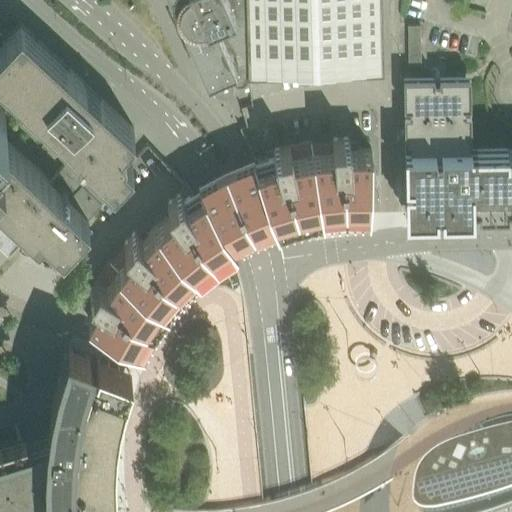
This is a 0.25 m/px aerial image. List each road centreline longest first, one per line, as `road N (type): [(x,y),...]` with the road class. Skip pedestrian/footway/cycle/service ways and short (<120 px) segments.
road 1 (tertiary): [(26,0),(180,142),(234,235),(262,262)]
road 2 (tertiary): [(262,262),(261,221),(232,162),(168,81),(76,0)]
road 3 (tertiary): [(262,262),(287,511)]
road 4 (unclassified): [(399,0),(400,241)]
road 5 (unclassified): [(262,262),(400,241)]
